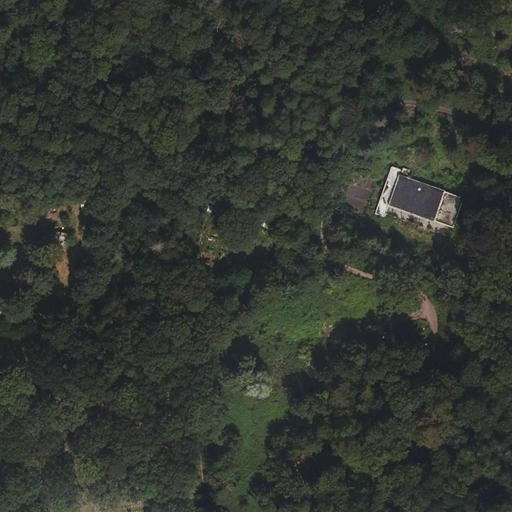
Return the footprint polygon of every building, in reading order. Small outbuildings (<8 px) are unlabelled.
[(392,167),(375,214),(384,217),(388,206),(434,222),(445,191),(399,175),(401,170),(392,167)] [(29,238),(16,237),(15,250),(29,250),(29,238)] [(74,264),(61,263),(61,279),(74,279),(74,264)] [(288,270),(270,285),(279,295),(296,280),(288,270)] [(279,295),(277,303),(294,306),(295,297),(279,295)] [(252,301),(247,305),(251,310),(256,306),(252,301)] [(267,308),(266,316),(291,320),(292,312),(267,308)] [(234,341),(232,352),(288,364),(292,344),(236,332),(234,341)] [(232,352),(234,341),(226,339),(223,351),(232,352)] [(408,342),(410,353),(427,349),(425,339),(408,342)]
